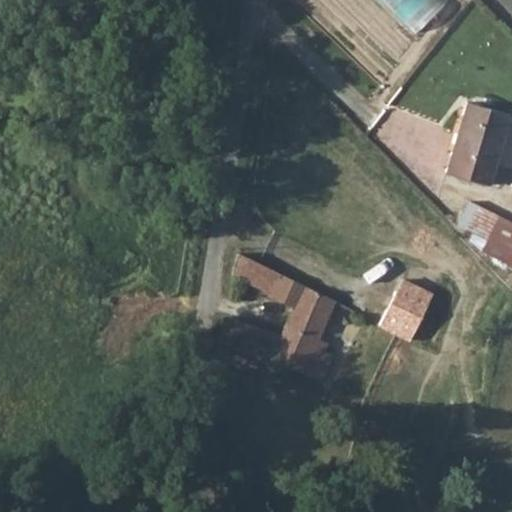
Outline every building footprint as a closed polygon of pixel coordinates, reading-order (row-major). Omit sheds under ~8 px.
[(387,0),(420,33),(453,0),(452,0),(387,0)] [(511,116),(469,100),(443,167),(484,184),(490,168),(506,175),(511,159),(511,116)] [(502,263),(511,243),(511,222),(496,215),(477,251),(502,263)] [(317,338),(334,300),(236,252),(231,275),(290,306),(275,335),(231,319),(224,318),(219,351),(228,355),(230,347),(321,380),(332,356),(323,351),(327,343),(317,338)] [(403,281),(381,326),(410,344),(432,294),(403,281)]
